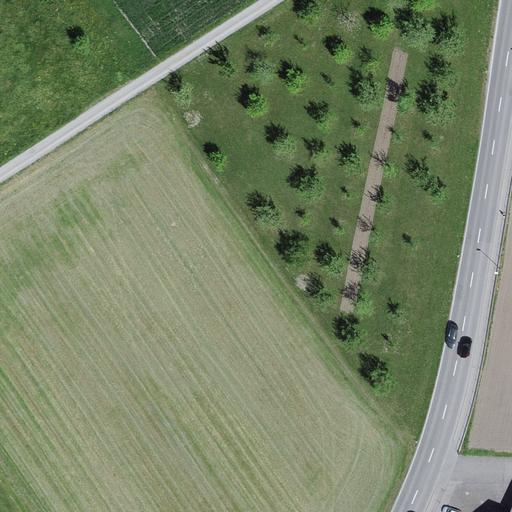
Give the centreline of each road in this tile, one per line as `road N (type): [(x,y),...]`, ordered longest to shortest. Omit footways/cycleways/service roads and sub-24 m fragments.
road 1 (tertiary): [(409,511),(455,375),(511,42)]
road 2 (track): [(0,178),(277,0)]
